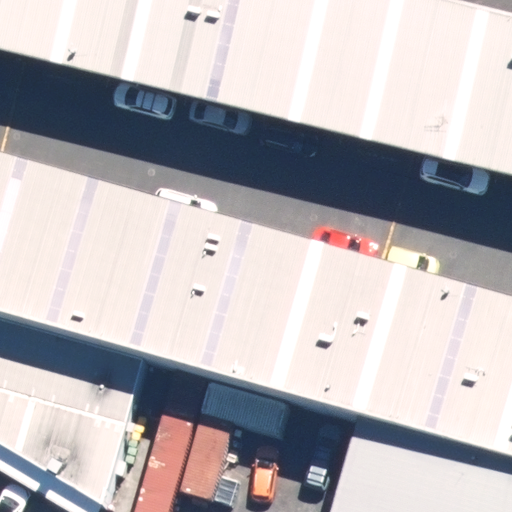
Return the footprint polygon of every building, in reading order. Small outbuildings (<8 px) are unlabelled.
[(511,39),(361,0),(0,0),(0,65),(511,199),(511,39)] [(511,299),(0,161),(0,346),(361,444),(511,485),(511,299)] [(167,511),(194,411),(165,403),(135,511),(167,511)] [(511,511),(511,485),(361,444),(342,511),(511,511)] [(203,511),(220,458),(194,450),(174,511),(203,511)]
